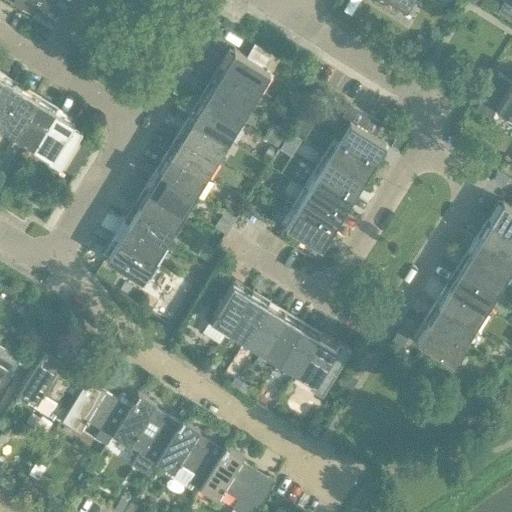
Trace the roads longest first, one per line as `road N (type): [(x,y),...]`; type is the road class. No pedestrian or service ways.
road 1 (residential): [(345,476),(168,368),(47,270)]
road 2 (residential): [(320,298),(382,335),(470,188),(412,151)]
road 3 (residential): [(299,13),(406,85),(424,111),(412,151)]
road 4 (residential): [(47,270),(139,118)]
road 5 (residential): [(412,151),(320,298)]
road 6 (residential): [(213,0),(139,118)]
